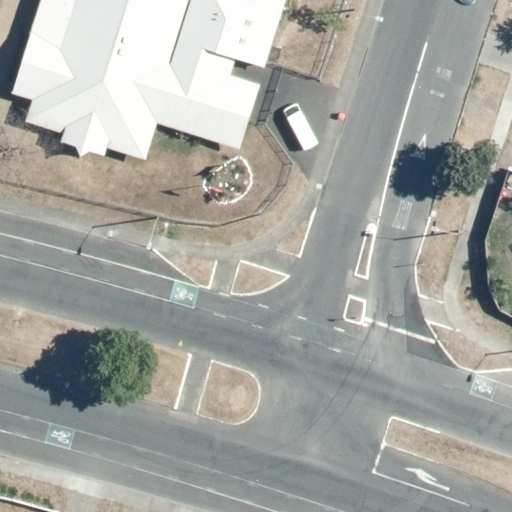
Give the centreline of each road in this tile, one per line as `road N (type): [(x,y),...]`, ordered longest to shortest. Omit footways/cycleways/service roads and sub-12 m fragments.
road 1 (secondary): [(439,0),(328,366)]
road 2 (residential): [(0,274),(328,366)]
road 3 (residential): [(293,471),(0,389)]
road 4 (secondary): [(328,366),(511,435)]
road 5 (secondary): [(406,511),(293,471)]
